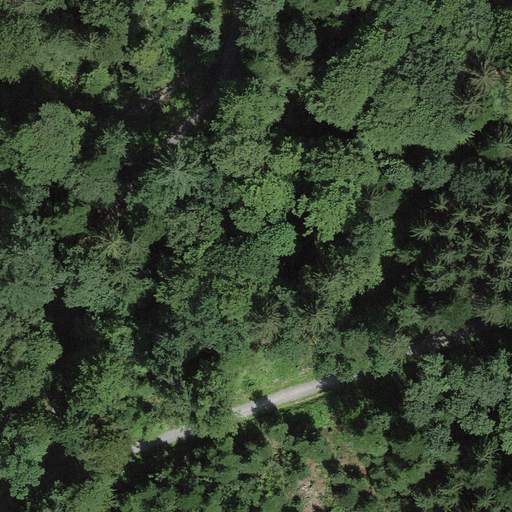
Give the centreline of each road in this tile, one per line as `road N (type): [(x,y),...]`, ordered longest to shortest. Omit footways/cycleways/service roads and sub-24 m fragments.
road 1 (track): [(34,479),(511,315)]
road 2 (track): [(34,479),(54,413),(68,281),(82,246),(216,93),(225,61)]
